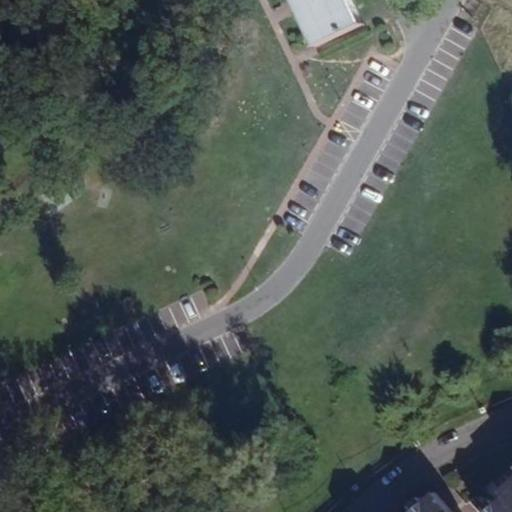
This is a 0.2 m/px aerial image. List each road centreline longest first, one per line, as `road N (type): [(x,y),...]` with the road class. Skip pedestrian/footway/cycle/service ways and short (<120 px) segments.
road 1 (residential): [(420,30),(287,282),(192,338),(0,428)]
road 2 (residential): [(374,511),(511,425)]
